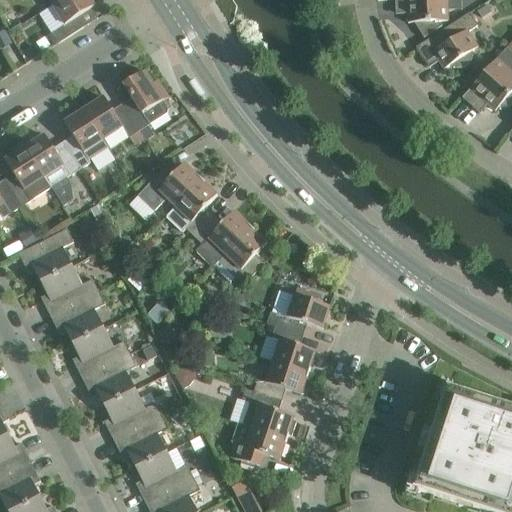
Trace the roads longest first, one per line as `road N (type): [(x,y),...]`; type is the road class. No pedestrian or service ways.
road 1 (tertiary): [(511,327),(401,259),(316,184),(240,96),(182,0)]
road 2 (tertiary): [(163,10),(264,156),(392,273)]
road 3 (residential): [(314,511),(314,473),(372,301),(392,273)]
road 4 (residential): [(363,0),(373,46),(402,87),(511,176)]
road 5 (residential): [(96,511),(0,319)]
road 6 (residential): [(163,10),(0,116)]
road 7 (tertiary): [(392,273),(511,349)]
